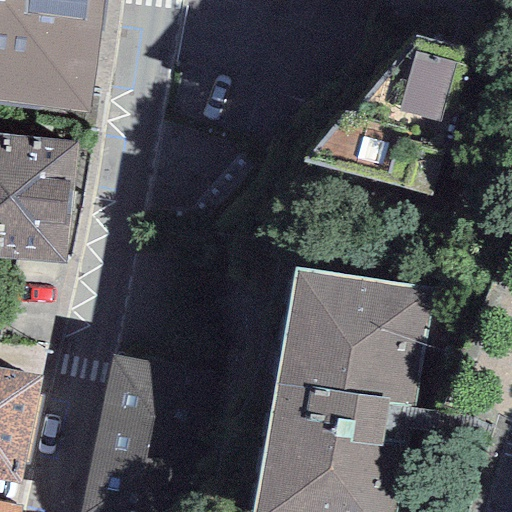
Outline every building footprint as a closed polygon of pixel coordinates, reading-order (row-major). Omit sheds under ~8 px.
[(0,0),(0,87),(88,98),(100,0),(0,0)] [(389,0),(416,8),(470,25),(477,0),(389,0)] [(470,25),(416,8),(302,148),(429,193),(470,25)] [(0,120),(0,243),(64,251),(77,130),(0,120)] [(394,511),(433,278),(294,239),(247,507),(268,511),(394,511)] [(190,511),(220,364),(111,342),(78,507),(101,511),(190,511)] [(43,365),(0,355),(0,468),(20,473),(43,365)]
